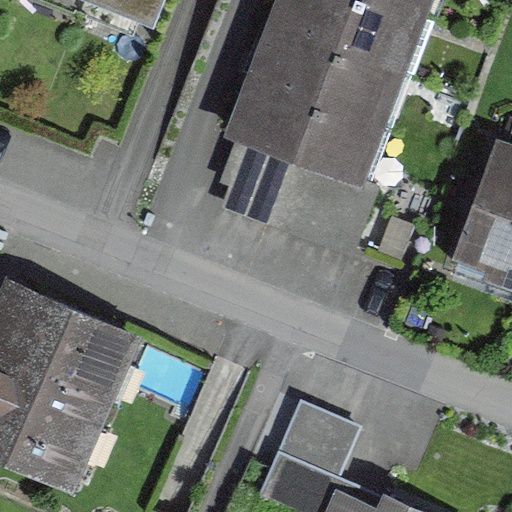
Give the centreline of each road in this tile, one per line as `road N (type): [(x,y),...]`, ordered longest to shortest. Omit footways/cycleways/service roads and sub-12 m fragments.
road 1 (residential): [(511,410),(0,209)]
road 2 (unknown): [(256,312),(203,511)]
